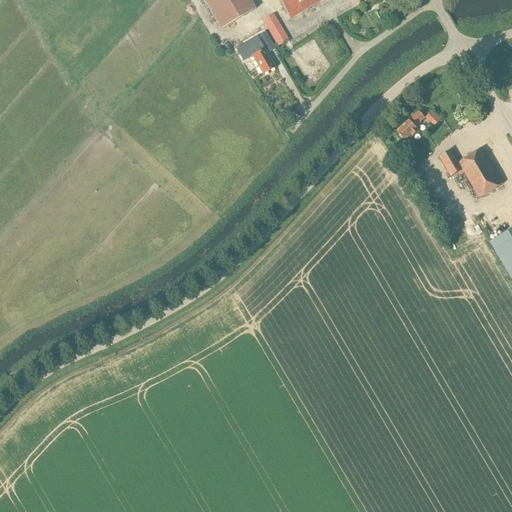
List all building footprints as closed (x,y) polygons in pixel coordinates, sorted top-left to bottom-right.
[(203,0),(221,30),(256,9),(249,0),(203,0)] [(321,0),(278,0),(290,19),(321,0)] [(262,21),(278,47),(289,41),(273,14),(262,21)] [(265,31),(248,41),(255,53),(251,56),(263,74),(275,67),(264,49),(263,49),(259,44),(269,38),(265,31)] [(419,111),(396,132),(404,140),(411,134),(412,135),(418,130),(415,127),(425,118),(419,111)] [(440,120),(432,112),(426,118),(434,126),(440,120)] [(482,149),(459,163),(451,149),(439,157),(451,176),(462,169),(479,198),(503,184),(482,149)] [(417,167),(410,171),(416,181),(424,177),(421,172),(417,167)] [(511,229),(490,242),(511,278),(511,229)]
